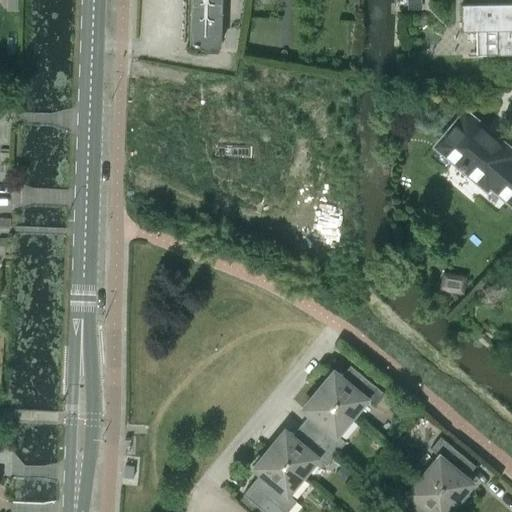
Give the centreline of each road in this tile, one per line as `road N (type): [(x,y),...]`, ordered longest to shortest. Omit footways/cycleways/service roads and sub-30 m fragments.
road 1 (tertiary): [(84,315),(93,0)]
road 2 (tertiary): [(76,511),(95,418),(84,315)]
road 3 (tertiary): [(84,315),(71,393),(75,511)]
road 4 (residential): [(207,486),(329,338)]
